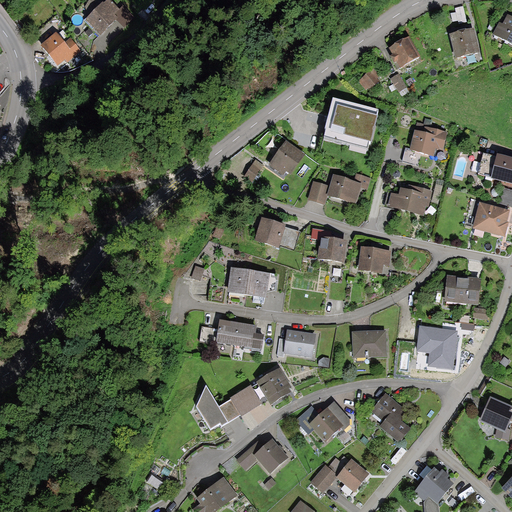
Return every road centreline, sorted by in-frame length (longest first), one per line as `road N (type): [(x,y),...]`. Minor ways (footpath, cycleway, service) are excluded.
road 1 (tertiary): [(184,177),(423,0)]
road 2 (residential): [(183,288),(193,304),(327,321),(404,294),(443,250)]
road 3 (residential): [(206,467),(285,409),(346,385),(410,383),(456,398)]
road 4 (tertiary): [(0,379),(96,254),(184,177)]
road 5 (residential): [(184,177),(443,250)]
road 6 (residential): [(22,82),(105,61),(168,0)]
road 7 (residential): [(511,275),(485,354),(456,398)]
